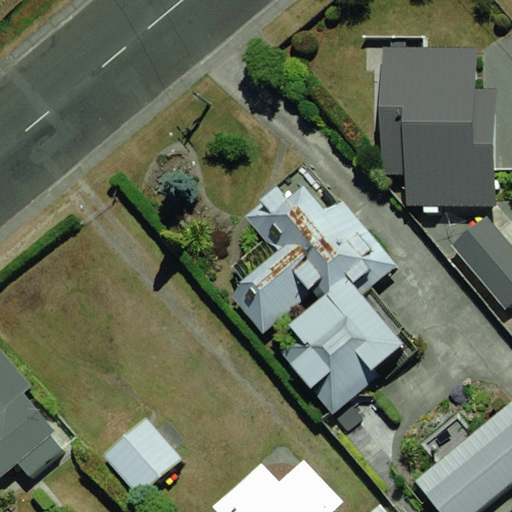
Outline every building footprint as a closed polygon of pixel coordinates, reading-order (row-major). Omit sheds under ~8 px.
[(483,34),(382,41),(391,175),(422,173),(425,215),(494,211),(483,34)] [(421,280),(331,171),(293,201),(319,233),(239,298),(351,434),(438,363),(390,305),(421,280)] [(511,252),(491,225),(449,258),(494,316),(511,302),(511,252)] [(1,372),(0,372),(0,488),(57,444),(1,372)] [(511,396),(414,476),(443,511),(477,511),(511,483),(511,396)] [(147,420),(102,456),(142,504),(187,467),(147,420)] [(200,511),(328,511),(301,467),(275,486),(259,465),(198,509),(200,511)]
